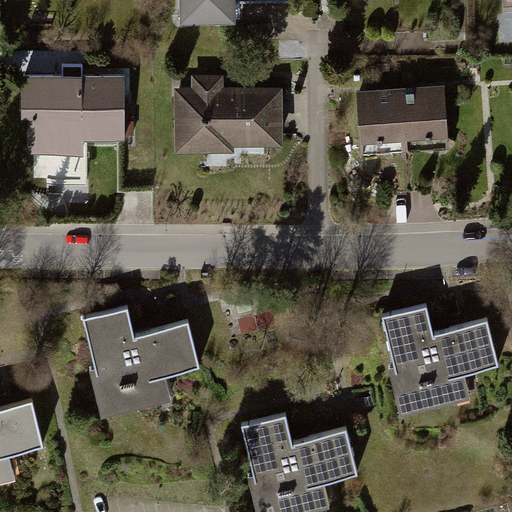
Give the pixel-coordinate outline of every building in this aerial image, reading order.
[(182,0),(183,30),(244,29),(243,0),(182,0)] [(129,78),(30,81),(32,149),(131,146),(129,78)] [(287,90),(179,91),(180,152),(288,151),(287,90)] [(449,91),(361,96),(363,145),(389,143),(425,142),(452,140),(449,91)] [(428,302),(383,313),(395,362),(390,364),(402,413),(474,395),(468,372),(500,364),(488,317),(447,327),(435,330),(428,302)] [(129,305),(84,315),(95,364),(90,365),(101,414),(172,396),(166,374),(201,365),(188,319),(149,329),(136,332),(129,305)] [(0,480),(17,476),(11,453),(44,445),(33,398),(0,406),(0,480)] [(287,411),(241,422),(254,472),(250,473),(259,511),(293,511),(330,503),(325,481),(359,472),(347,426),(310,436),(295,440),(287,411)]
